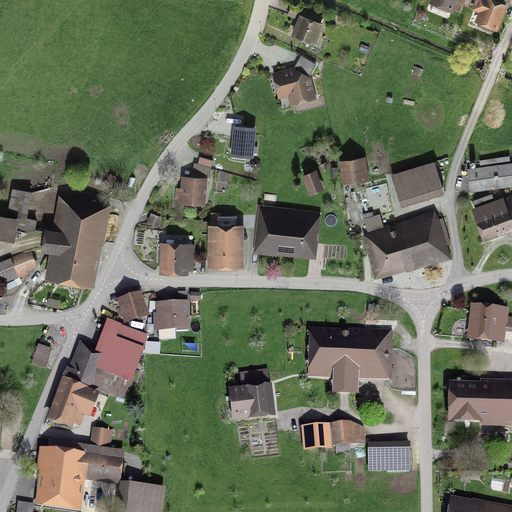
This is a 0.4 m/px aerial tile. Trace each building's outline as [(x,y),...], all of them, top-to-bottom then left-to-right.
[(467,0),(434,0),(432,4),(455,13),(456,10),(462,13),(467,0)] [(500,31),(508,6),(491,0),(478,0),(475,11),(482,14),(478,24),(500,31)] [(322,17),(291,6),(287,15),(298,19),(293,34),(313,42),(322,17)] [(296,71),(275,78),(280,98),(291,96),(294,108),(315,102),(309,78),(316,67),(303,57),(296,71)] [(253,159),(256,130),(236,129),(233,157),(253,159)] [(200,150),(195,164),(207,169),(212,155),(200,150)] [(365,160),(341,163),(344,184),(368,181),(365,160)] [(435,164),(396,177),(406,206),(444,194),(435,164)] [(511,187),(511,165),(469,171),(472,193),(511,187)] [(325,189),(319,173),(304,179),(310,194),(325,189)] [(204,206),(206,180),(184,179),(183,191),(176,191),(175,204),(204,206)] [(31,194),(14,191),(9,218),(21,220),(19,232),(35,235),(37,222),(27,220),(31,194)] [(109,205),(62,197),(56,231),(50,230),(47,252),(53,253),(48,279),(95,287),(109,205)] [(511,233),(511,198),(476,213),(487,243),(511,233)] [(314,261),(319,218),(262,212),(257,254),(314,261)] [(450,260),(435,215),(385,231),(382,222),(369,226),(373,238),(364,241),(378,283),(450,260)] [(9,218),(0,216),(0,239),(18,243),(19,232),(21,220),(9,218)] [(161,220),(151,216),(148,223),(157,228),(161,220)] [(222,216),(212,216),(211,228),(222,228),(222,216)] [(211,228),(209,228),(209,268),(245,268),(245,228),(222,228),(211,228)] [(192,245),(164,245),(164,271),(191,271),(192,245)] [(38,270),(31,253),(0,265),(0,270),(5,283),(38,270)] [(138,294),(120,299),(126,320),(144,315),(138,294)] [(190,330),(189,305),(158,306),(158,331),(190,330)] [(505,312),(474,310),(473,342),(504,343),(505,312)] [(135,349),(140,336),(122,329),(117,342),(135,349)] [(389,381),(391,335),(313,332),(312,379),(389,381)] [(127,398),(139,369),(80,347),(50,422),(81,434),(86,420),(92,422),(104,390),(127,398)] [(243,390),(233,391),(238,423),(276,417),(269,370),(240,374),(243,390)] [(511,378),(450,378),(449,419),(511,419),(511,378)] [(365,446),(364,431),(354,425),(327,427),(327,429),(318,430),(319,448),(365,446)] [(91,449),(109,452),(112,435),(93,432),(91,449)] [(109,452),(91,449),(52,444),(51,453),(42,452),(39,471),(42,472),(37,506),(80,511),(84,481),(119,485),(123,454),(109,452)] [(408,447),(372,447),(372,473),(408,472),(408,447)] [(500,489),(511,489),(511,472),(501,472),(500,489)] [(163,511),(166,491),(125,486),(121,511),(163,511)] [(511,511),(511,505),(450,495),(447,511),(511,511)]
